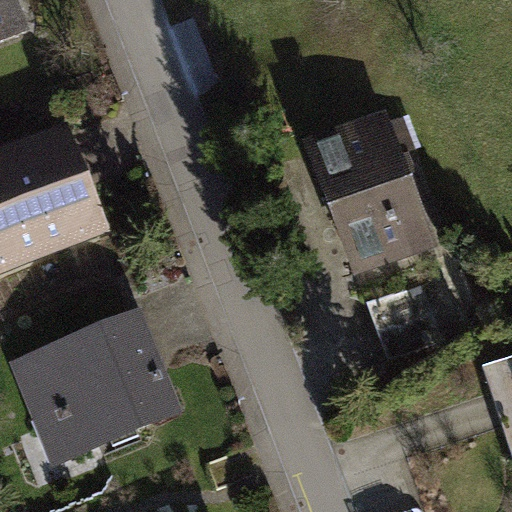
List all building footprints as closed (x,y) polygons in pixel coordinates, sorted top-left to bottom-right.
[(22,0),(0,0),(0,53),(39,37),(22,0)] [(387,120),(310,147),(354,272),(432,245),(387,120)] [(72,121),(0,149),(0,257),(110,215),(72,121)] [(421,285),(370,304),(390,359),(441,341),(421,285)] [(136,306),(33,349),(79,458),(183,415),(136,306)]
